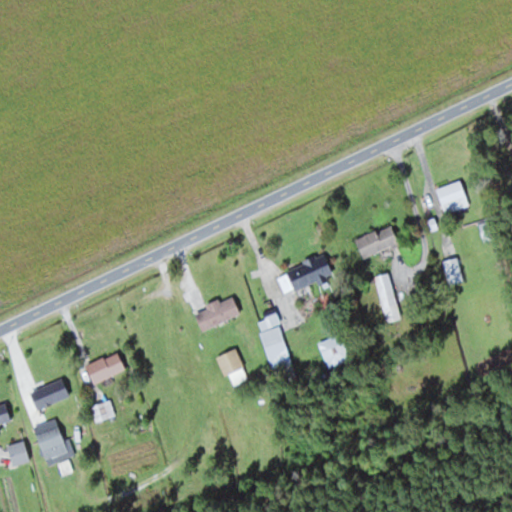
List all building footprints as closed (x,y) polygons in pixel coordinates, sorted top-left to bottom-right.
[(446,213),(470,205),(461,179),(437,188),(446,213)] [(356,239),(365,257),(400,242),(391,223),(356,239)] [(295,289),(334,273),(326,252),(286,268),(295,289)] [(452,284),(466,280),(457,255),(444,260),(452,284)] [(376,275),(389,320),(402,317),(389,272),(376,275)] [(241,312),(233,293),(195,311),(203,329),(241,312)] [(262,330),(273,371),(294,365),(282,324),(262,330)] [(245,365),(237,347),(217,357),(226,374),(245,365)] [(87,364),(94,383),(127,369),(119,351),(87,364)] [(38,409),(71,394),(63,377),(30,391),(38,409)] [(0,404),(0,430),(2,430),(0,422),(12,419),(7,402),(0,404)] [(69,450),(58,425),(37,434),(47,459),(69,450)] [(30,461),(25,440),(9,444),(14,464),(30,461)]
